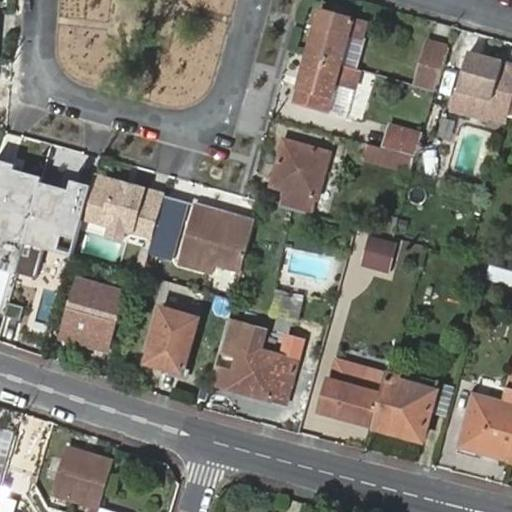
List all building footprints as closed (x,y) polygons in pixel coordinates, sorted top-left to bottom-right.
[(315,33),(308,57),(341,66),(350,34),(363,38),(367,24),(354,20),(329,13),(321,11),(315,33)] [(350,34),(341,66),(354,70),(363,38),(350,34)] [(429,41),(416,87),(435,92),(449,47),(448,46),(429,41)] [(511,65),(503,63),(469,53),(459,90),(491,98),(487,115),(507,121),(508,116),(511,103),(511,65)] [(341,66),(308,57),(300,88),(296,102),(328,111),(332,97),(336,82),(355,88),(360,71),(355,70),(354,70),(341,66)] [(392,127),(385,149),(416,157),(423,136),(392,127)] [(285,208),(312,216),(317,198),(330,153),(286,141),(274,180),(273,186),(291,191),(285,208)] [(385,149),(367,143),(363,158),(412,172),(416,157),(385,149)] [(17,165),(0,159),(0,237),(25,245),(43,183),(44,177),(15,169),(17,165)] [(166,196),(96,176),(85,219),(113,226),(125,230),(154,238),(166,196)] [(70,190),(43,183),(25,245),(17,273),(35,278),(44,249),(74,258),(85,218),(94,186),(73,181),(70,190)] [(189,202),(166,196),(154,238),(150,254),(173,260),(189,202)] [(242,271),(256,222),(195,204),(179,262),(214,272),(217,264),(242,271)] [(400,218),(398,218),(385,215),(381,229),(396,233),(396,231),(400,218)] [(414,223),(400,218),(396,231),(411,235),(414,223)] [(125,230),(113,226),(110,237),(123,241),(125,230)] [(368,236),(362,267),(393,273),(399,243),(368,236)] [(492,266),(488,279),(511,285),(511,271),(492,266)] [(109,287),(91,282),(79,278),(72,304),(62,337),(108,350),(121,307),(125,292),(109,287)] [(301,319),(306,294),(276,289),(272,314),(301,319)] [(163,308),(147,363),(184,373),(200,318),(163,308)] [(248,326),(230,389),(287,405),(299,361),(261,351),(267,332),(248,326)] [(388,379),(388,378),(390,374),(369,368),(367,372),(363,389),(367,390),(371,374),(388,379)] [(350,420),(375,428),(384,395),(388,379),(371,374),(367,390),(363,389),(351,385),(337,381),(330,406),(328,414),(342,418),(350,420)] [(384,395),(375,428),(423,441),(430,416),(437,392),(421,388),(388,378),(388,379),(384,395)] [(485,452),(510,460),(511,460),(511,456),(511,379),(510,386),(510,388),(505,404),(476,395),(466,431),(462,446),(485,452)] [(455,397),(437,392),(430,416),(449,422),(455,397)] [(68,449),(55,495),(97,508),(111,462),(68,449)] [(0,488),(10,454),(0,450),(0,488)]
